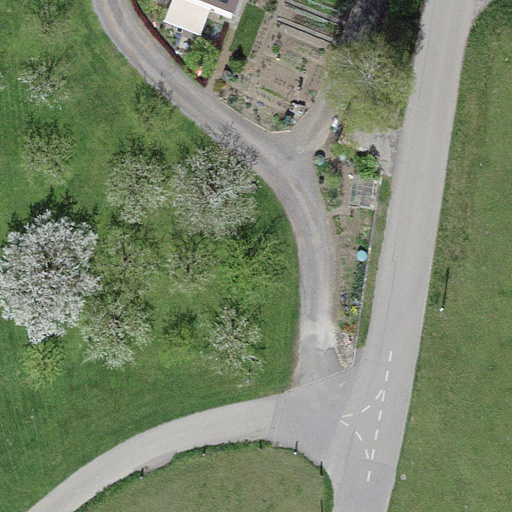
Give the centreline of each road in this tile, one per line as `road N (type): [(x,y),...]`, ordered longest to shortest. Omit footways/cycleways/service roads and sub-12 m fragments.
road 1 (tertiary): [(376,419),(450,0)]
road 2 (unclassified): [(47,511),(114,461),(193,430),(287,417),(376,419)]
